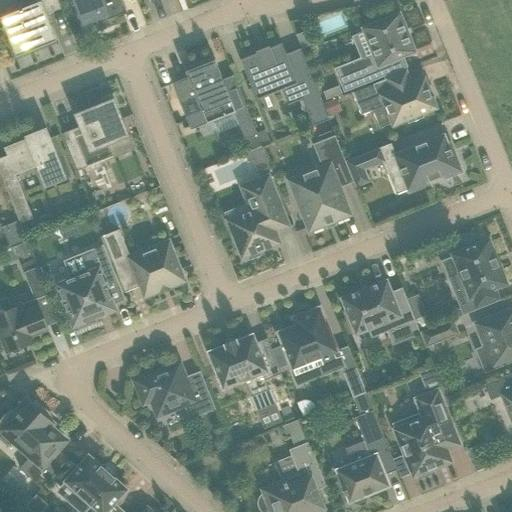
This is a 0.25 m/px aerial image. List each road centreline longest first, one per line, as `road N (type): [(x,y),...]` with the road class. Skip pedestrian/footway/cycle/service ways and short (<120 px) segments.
road 1 (residential): [(205,511),(83,404),(69,377),(80,365),(225,309)]
road 2 (residential): [(225,309),(508,198)]
road 3 (residential): [(225,309),(126,56)]
road 4 (residential): [(508,198),(430,0)]
road 5 (residential): [(0,107),(126,56)]
road 6 (residential): [(126,56),(243,14)]
